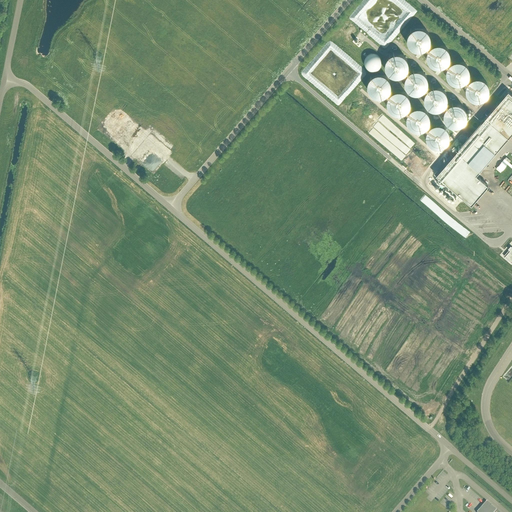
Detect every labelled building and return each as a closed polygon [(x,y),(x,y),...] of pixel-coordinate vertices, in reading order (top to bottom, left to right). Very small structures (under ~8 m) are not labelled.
[(511,137),(511,99),(504,93),(432,176),(467,206),(484,187),(496,173),(487,165),(484,162),(508,135),(511,137)] [(151,177),(172,154),(150,134),(130,157),(151,177)] [(163,142),(170,147),(173,144),(166,138),(163,142)] [(442,497),(448,487),(446,485),(444,488),(443,487),(438,494),(442,497)] [(496,511),(488,504),(486,503),(478,511),(498,511),(497,511),(496,511)]
